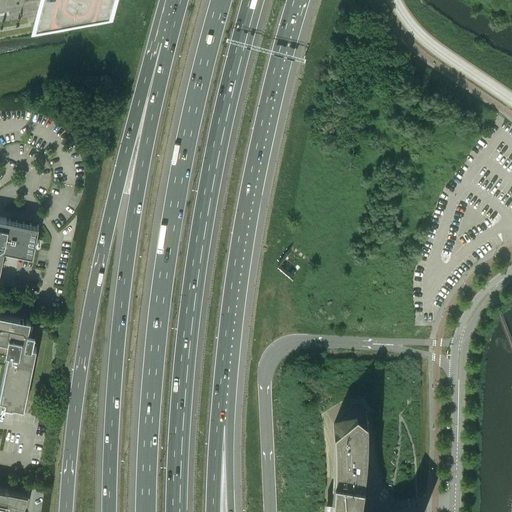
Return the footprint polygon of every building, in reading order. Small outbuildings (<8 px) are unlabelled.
[(34,14),(30,26),(112,12),(115,0),(37,0),(36,4),(34,14)] [(0,269),(3,254),(4,255),(10,251),(10,250),(33,254),(35,244),(35,243),(36,239),(36,236),(39,224),(9,218),(0,216),(0,269)] [(31,319),(0,312),(0,339),(8,341),(6,351),(8,352),(0,392),(0,398),(5,400),(4,404),(13,406),(13,405),(24,407),(36,346),(32,345),(34,332),(28,331),(31,319)] [(393,511),(393,510),(386,510),(386,501),(386,497),(387,380),(370,380),(365,380),(296,379),(296,387),(295,511),(393,511)] [(8,488),(0,486),(0,511),(22,511),(26,499),(27,492),(8,488)]
